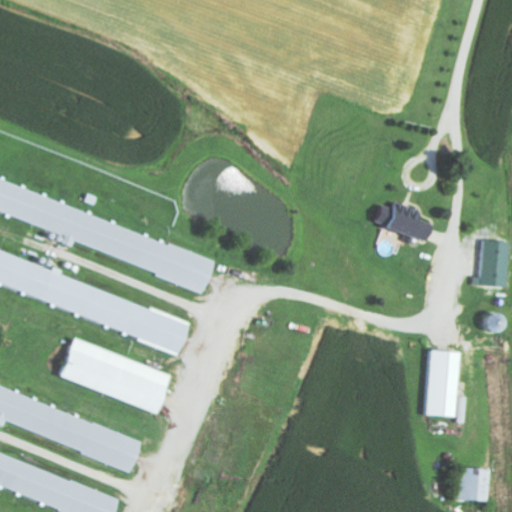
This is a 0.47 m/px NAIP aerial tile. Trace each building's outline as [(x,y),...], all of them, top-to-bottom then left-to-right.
[(0,210),(69,234),(65,244),(75,247),(76,246),(209,291),(220,257),(0,182),(0,210)] [(376,226),(431,242),(436,225),(421,221),(424,212),(396,204),(395,209),(383,205),(376,226)] [(511,271),(511,243),(484,242),(482,280),(477,279),(476,287),(511,289),(511,271)] [(57,268),(0,248),(0,285),(186,349),(195,322),(55,274),(57,268)] [(176,375),(78,341),(64,380),(162,415),(176,375)] [(463,353),(433,352),(429,417),(467,419),(468,410),(460,410),(463,353)] [(148,439),(0,384),(0,424),(6,427),(8,424),(136,472),(148,439)] [(119,511),(124,498),(0,455),(0,482),(87,511),(119,511)] [(493,503),(494,471),(462,470),(461,502),(493,503)]
